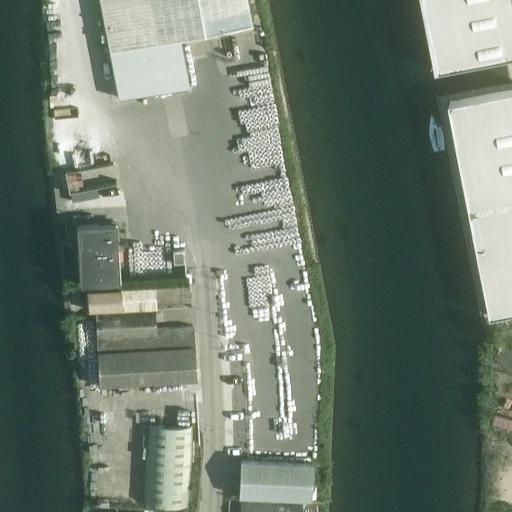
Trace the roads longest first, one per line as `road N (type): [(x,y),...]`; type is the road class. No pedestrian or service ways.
road 1 (unknown): [(199,246),(189,204),(105,97),(69,0)]
road 2 (residential): [(210,511),(214,450),(199,246)]
